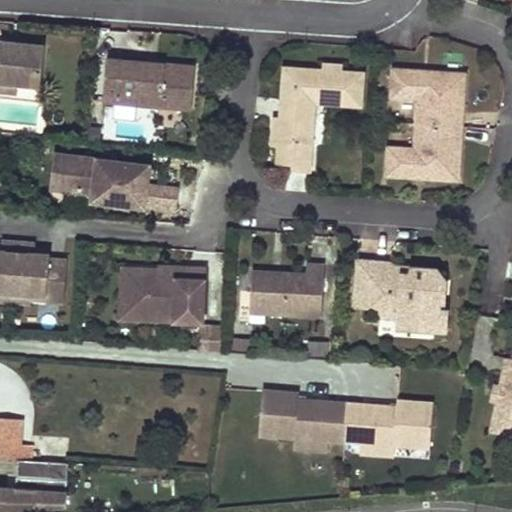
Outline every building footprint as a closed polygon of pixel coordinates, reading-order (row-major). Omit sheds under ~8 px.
[(0,41),(0,81),(15,83),(40,85),(44,46),(0,41)] [(107,58),(103,101),(191,109),(195,67),(107,58)] [(326,103),(361,106),(363,74),(342,72),(343,66),(323,65),(323,71),(291,69),(291,75),(284,74),(281,118),(275,117),(273,146),(279,147),(278,164),(294,165),(293,171),(310,172),(315,96),(326,97),(326,103)] [(463,128),(467,73),(394,68),(392,97),(418,99),(417,124),(463,128)] [(15,83),(0,81),(0,90),(14,93),(15,83)] [(463,128),(417,124),(415,149),(389,147),(387,176),(459,181),(463,128)] [(463,161),(486,163),(488,144),(466,141),(463,161)] [(95,186),(99,147),(55,143),(52,182),(95,186)] [(154,175),(156,153),(99,147),(95,186),(94,195),(113,197),(128,198),(128,203),(136,204),(137,200),(176,203),(179,177),(154,175)] [(0,301),(30,304),(31,295),(45,297),(45,301),(63,302),(67,261),(49,259),(50,255),(34,253),(35,244),(1,241),(0,251),(0,250),(0,301)] [(371,260),(357,259),(354,306),(381,308),(382,293),(368,292),(371,260)] [(371,260),(368,292),(382,293),(381,308),(381,316),(399,317),(399,322),(415,323),(421,331),(447,333),(449,308),(445,308),(447,280),(438,269),(412,267),(411,273),(395,272),(390,267),(391,265),(391,262),(371,260)] [(252,291),(240,290),(238,322),(262,324),(263,312),(321,316),(325,265),(308,263),(307,274),(253,270),(252,291)] [(411,273),(412,267),(391,265),(390,267),(395,272),(411,273)] [(120,317),(132,317),(136,267),(123,266),(120,317)] [(163,269),(136,267),(132,317),(202,323),(205,272),(188,271),(187,274),(163,272),(163,269)] [(415,323),(399,322),(398,329),(421,331),(415,323)] [(222,329),(201,327),(200,351),(220,353),(222,329)] [(498,401),(492,431),(511,434),(511,358),(507,357),(501,388),(498,401)] [(278,387),(277,399),(310,401),(311,389),(278,387)] [(346,391),(345,403),(379,405),(380,393),(346,391)] [(243,396),(240,441),(276,443),(277,436),(375,443),(375,449),(411,451),(414,407),(379,405),(345,403),(310,401),(277,399),(243,396)] [(0,444),(19,445),(20,425),(0,423),(0,444)] [(0,458),(18,460),(19,445),(0,444),(0,458)] [(29,446),(19,445),(18,460),(21,460),(28,461),(29,446)] [(65,504),(68,464),(28,461),(21,460),(20,476),(17,476),(16,490),(0,489),(0,511),(11,511),(14,511),(24,511),(23,510),(40,507),(40,509),(65,504)]
